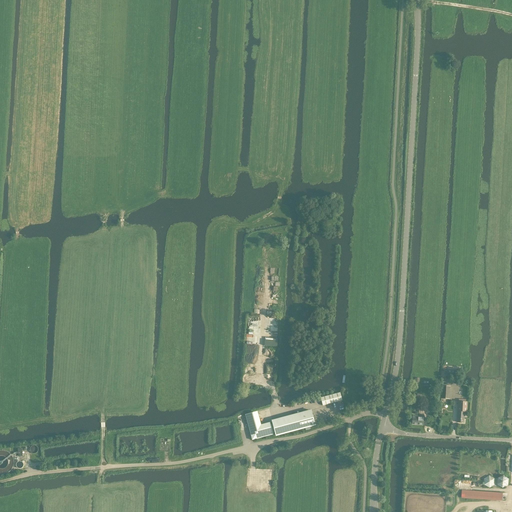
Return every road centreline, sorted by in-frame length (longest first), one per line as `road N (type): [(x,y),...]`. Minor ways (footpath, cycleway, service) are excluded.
road 1 (tertiary): [(384,415),(399,340),(417,0)]
road 2 (unclassified): [(11,479),(177,462),(384,415)]
road 3 (unclassified): [(511,439),(381,426)]
